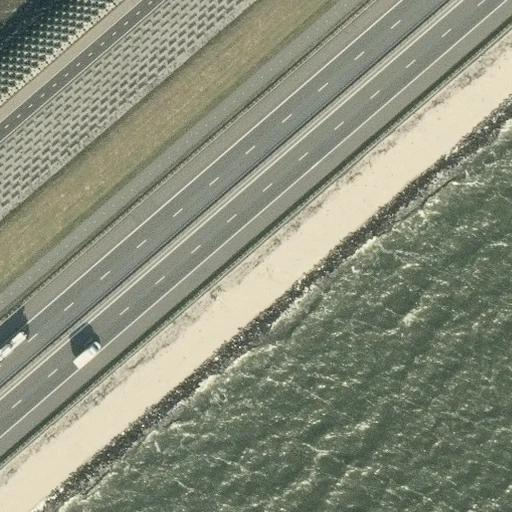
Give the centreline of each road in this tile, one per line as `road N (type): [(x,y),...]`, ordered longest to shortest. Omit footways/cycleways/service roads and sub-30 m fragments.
road 1 (motorway): [(0,414),(480,0)]
road 2 (motorway): [(420,0),(0,362)]
